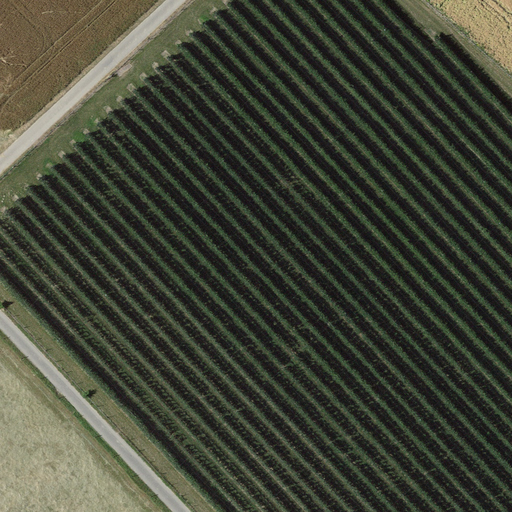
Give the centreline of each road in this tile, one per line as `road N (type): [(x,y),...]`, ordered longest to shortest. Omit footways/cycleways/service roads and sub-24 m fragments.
road 1 (track): [(181,511),(0,319)]
road 2 (track): [(176,0),(0,165)]
